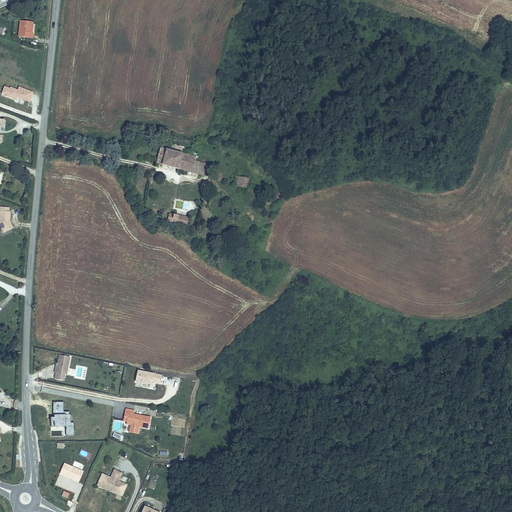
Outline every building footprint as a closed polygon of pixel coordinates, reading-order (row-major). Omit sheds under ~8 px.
[(32,33),(34,22),(23,21),(20,35),(34,37),(34,34),(32,33)] [(33,91),(19,86),(18,89),(5,85),(1,95),(16,100),(16,97),(29,102),(33,91)] [(195,158),(160,149),(157,164),(191,173),(195,158)] [(253,180),(239,177),(237,186),(251,188),(253,180)] [(0,219),(4,228),(10,225),(8,219),(9,216),(10,216),(11,208),(9,208),(9,204),(1,203),(0,216),(0,219)] [(189,219),(169,214),(168,222),(187,227),(189,219)] [(70,358),(60,356),(58,364),(56,374),(55,380),(64,381),(65,375),(67,376),(70,358)] [(160,384),(161,373),(136,370),(134,386),(146,388),(147,383),(160,384)] [(53,436),(74,436),(74,422),(70,422),(71,411),(64,411),(64,402),(53,401),(53,417),(51,417),(51,431),(53,431),(53,436)] [(140,411),(131,409),(129,417),(134,418),(134,421),(132,420),(132,422),(132,425),(136,426),(135,428),(144,429),(144,427),(154,429),(156,418),(139,415),(140,411)] [(88,472),(69,464),(65,475),(84,482),(88,472)] [(133,478),(118,470),(115,477),(116,478),(115,480),(112,478),(112,477),(106,474),(102,483),(106,485),(105,487),(128,498),(129,496),(134,498),(138,490),(132,487),(131,488),(128,486),(129,484),(130,484),(133,478)]
